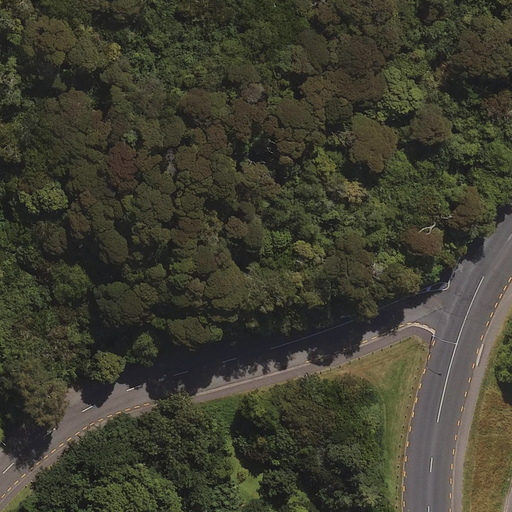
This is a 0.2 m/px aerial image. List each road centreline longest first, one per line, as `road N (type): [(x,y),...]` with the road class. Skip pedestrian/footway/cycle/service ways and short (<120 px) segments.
road 1 (unclassified): [(0,475),(68,421),(118,395),(309,338),(495,257)]
road 2 (tertiary): [(430,511),(434,435),(457,343),(495,257)]
